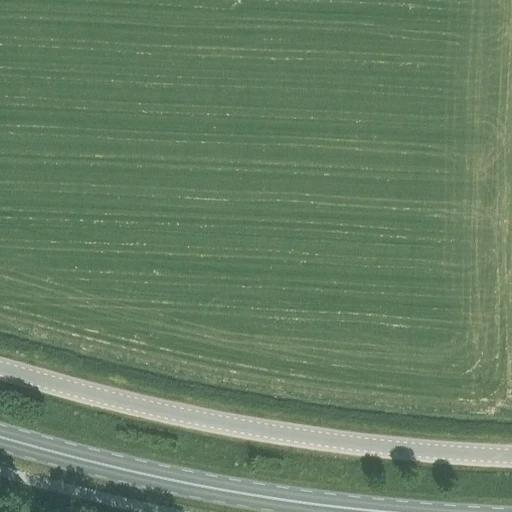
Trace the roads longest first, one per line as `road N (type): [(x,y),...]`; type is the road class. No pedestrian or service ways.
road 1 (unclassified): [(0,370),(275,435),(511,458)]
road 2 (primary): [(372,511),(191,485),(0,436)]
